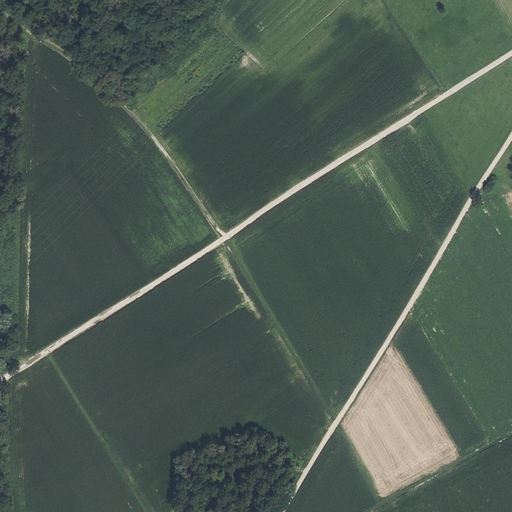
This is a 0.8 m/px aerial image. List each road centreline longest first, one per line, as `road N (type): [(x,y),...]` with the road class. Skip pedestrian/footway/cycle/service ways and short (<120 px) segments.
road 1 (track): [(0,13),(67,57),(160,149),(224,236),(366,484),(400,492),(511,436)]
road 2 (track): [(0,380),(511,52)]
road 3 (track): [(511,134),(283,511)]
